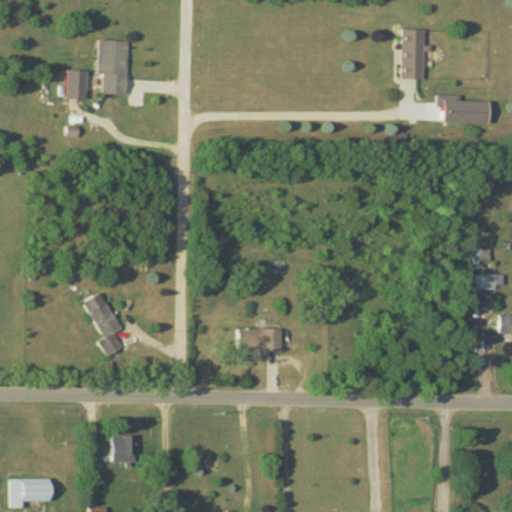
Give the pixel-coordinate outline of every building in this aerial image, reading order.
[(400,79),(421,79),(421,30),(400,30),(400,79)] [(96,75),(125,76),(126,41),(97,41),(96,75)] [(65,98),(82,98),(82,73),(65,73),(65,98)] [(470,288),(502,288),(502,274),(470,274),(470,288)] [(108,355),(120,348),(112,333),(119,330),(99,291),(79,301),(108,355)] [(511,315),(497,315),(497,334),(511,334),(511,315)] [(279,328),(235,328),(235,351),(279,351),(279,328)] [(131,435),(107,435),(107,462),(131,462),(131,435)] [(19,501),(46,501),(46,478),(8,478),(8,508),(19,508),(19,501)]
